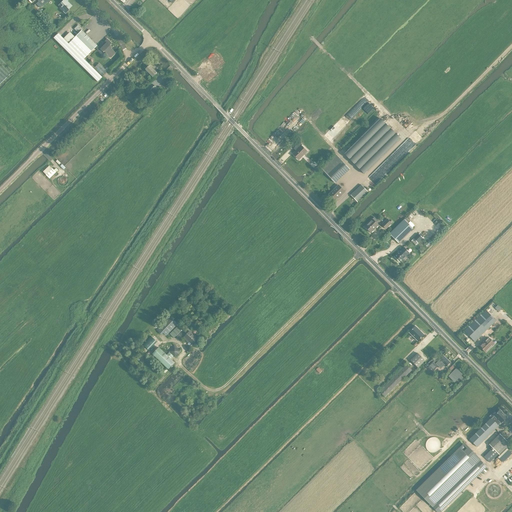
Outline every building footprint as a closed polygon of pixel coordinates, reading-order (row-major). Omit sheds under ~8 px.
[(55,5),(49,0),(43,6),(50,13),(53,9),(52,8),(55,5)] [(68,10),(72,6),(66,1),(64,0),(63,0),(58,5),(64,11),(63,12),(65,14),(69,10),(68,10)] [(96,46),(81,30),(82,29),(78,25),(74,29),(78,33),(73,38),(89,53),(96,46)] [(89,53),(73,38),(68,44),(58,33),(53,38),(97,82),(102,77),(88,63),(91,61),(87,57),(84,60),(84,59),(89,53)] [(104,51),(110,58),(115,53),(110,48),(111,47),(109,45),(111,43),(107,39),(98,47),(103,52),(104,51)] [(94,68),(103,76),(109,70),(107,67),(105,70),(99,63),(94,68)] [(153,77),(157,73),(150,66),(146,70),(150,74),(147,76),(152,81),(155,78),(153,77)] [(146,94),(153,100),(161,92),(155,86),(146,94)] [(380,119),(345,154),(356,165),(365,174),(400,139),(380,119)] [(299,160),(307,151),(301,146),(302,145),(300,142),(296,147),(298,149),(293,154),(299,160)] [(335,183),(350,169),(336,154),(321,168),(323,170),(335,183)] [(43,172),(49,179),(56,172),(49,166),(43,172)] [(339,196),(340,197),(345,192),(338,185),(329,195),(335,201),(339,196)] [(351,195),(357,202),(368,192),(361,185),(351,195)] [(379,225),(376,223),(378,221),(374,217),(365,227),(371,233),(379,225)] [(381,224),(386,229),(392,223),(387,219),(381,224)] [(390,234),(398,242),(413,228),(404,220),(390,234)] [(422,238),(419,234),(414,239),(418,242),(422,238)] [(394,257),(400,262),(409,253),(404,247),(394,257)] [(464,331),(475,342),(496,321),(486,310),(464,331)] [(165,317),(157,326),(167,335),(177,325),(172,321),(174,319),(172,316),(170,318),(167,316),(166,317),(165,317)] [(173,338),(181,331),(176,326),(169,333),(173,338)] [(415,326),(409,332),(418,341),(424,335),(415,326)] [(189,342),(192,345),(198,339),(190,331),(183,338),(188,342),(189,342)] [(480,346),(486,352),(494,344),(488,338),(480,346)] [(159,347),(152,354),(168,369),(174,362),(159,347)] [(411,360),(418,368),(425,360),(418,353),(411,360)] [(437,363),(436,363),(441,368),(444,365),(446,367),(450,362),(443,356),(437,363)] [(427,368),(432,373),(438,366),(433,362),(427,368)] [(385,397),(409,372),(411,370),(406,365),(379,391),(385,397)] [(459,378),(461,380),(463,378),(461,375),(462,374),(456,369),(449,376),(455,382),(459,378)] [(495,417),(492,419),(497,424),(500,422),(501,422),(501,423),(507,417),(500,410),(494,415),(494,416),(495,417)] [(491,418),(469,439),(477,447),(499,426),(498,425),(497,424),(492,419),(492,418),(491,418)] [(500,434),(489,444),(495,450),(498,454),(499,455),(507,448),(510,444),(500,434)] [(481,460),(481,459),(464,442),(416,490),(437,511),(441,511),(487,467),(481,460)] [(487,458),(486,459),(490,463),(498,454),(495,450),(492,452),(487,458)]
